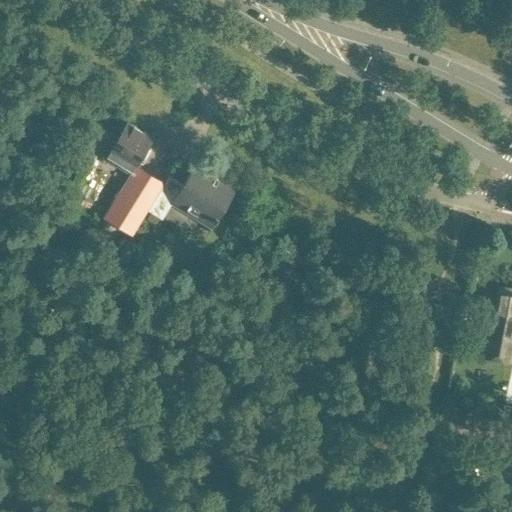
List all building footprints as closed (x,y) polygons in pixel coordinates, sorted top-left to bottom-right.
[(127,121),(105,158),(131,174),(136,165),(138,162),(143,154),(147,157),(152,149),(147,146),(153,137),(127,121)] [(165,182),(148,210),(163,219),(172,204),(211,228),(236,188),(195,163),(183,183),(169,175),(165,182)] [(131,174),(104,217),(132,235),(148,210),(165,182),(136,165),(131,174)] [(511,288),(499,286),(485,357),(507,362),(511,345),(507,345),(511,322),(511,288)] [(467,407),(464,425),(478,428),(481,410),(467,407)]
